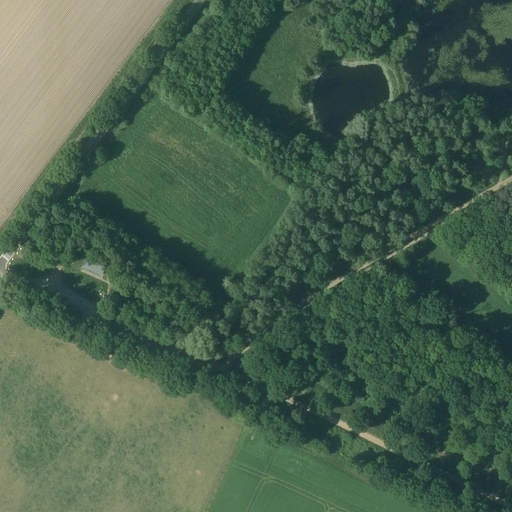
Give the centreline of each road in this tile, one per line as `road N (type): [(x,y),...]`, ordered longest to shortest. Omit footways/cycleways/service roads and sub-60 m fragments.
road 1 (track): [(212,360),(511,178)]
road 2 (track): [(511,508),(212,360)]
road 3 (unclassified): [(0,265),(200,0)]
road 4 (track): [(212,360),(0,277)]
